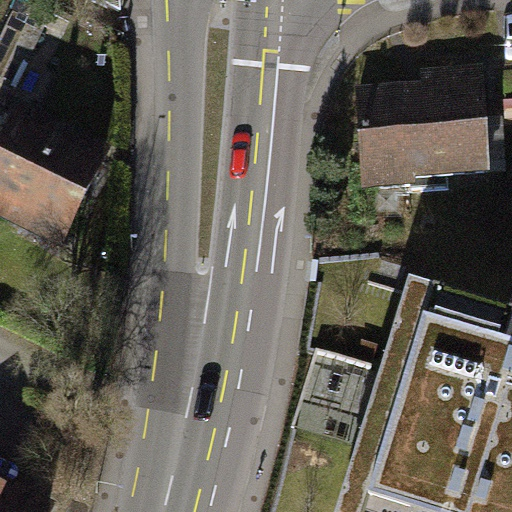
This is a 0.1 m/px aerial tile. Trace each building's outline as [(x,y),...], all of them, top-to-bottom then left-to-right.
[(89,0),(123,18),(121,0),(89,0)] [(488,82),(352,98),(364,194),(499,178),(488,82)] [(21,111),(0,153),(0,228),(69,261),(119,157),(21,111)] [(511,511),(511,330),(442,309),(380,511),(511,511)] [(52,511),(0,486),(0,511),(52,511)]
